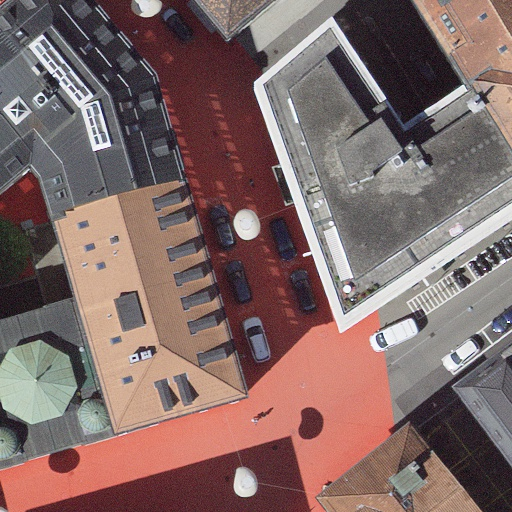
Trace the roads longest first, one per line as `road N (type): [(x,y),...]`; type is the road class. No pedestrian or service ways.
road 1 (residential): [(311,447),(192,102),(111,0)]
road 2 (residential): [(511,307),(311,447)]
